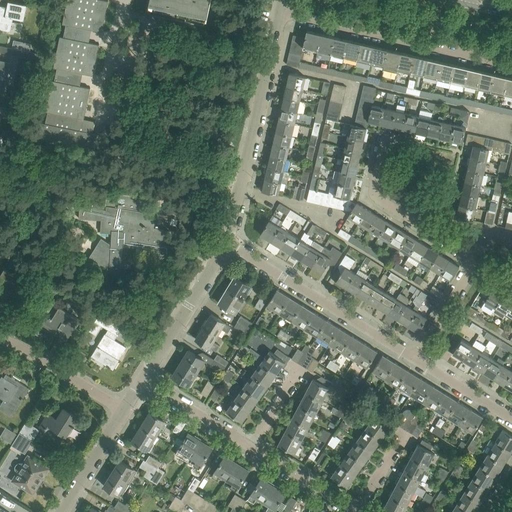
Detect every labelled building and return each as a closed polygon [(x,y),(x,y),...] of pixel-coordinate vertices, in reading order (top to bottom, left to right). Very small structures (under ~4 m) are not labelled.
[(47,112),(46,120),(45,123),(42,123),(40,122),(37,137),(39,137),(47,139),(89,147),(94,149),(97,136),(97,134),(93,133),(95,121),(84,119),(90,88),(75,85),(77,72),(93,75),(93,74),(92,74),(98,45),(99,46),(99,44),(84,41),(86,29),(102,32),(102,31),(101,31),(107,2),(108,2),(108,1),(103,0),(67,0),(62,24),(66,24),(63,37),(60,36),(54,67),(57,68),(55,81),(51,80),(45,111),(47,112)] [(147,0),(145,14),(150,15),(152,9),(186,16),(207,21),(210,0),(147,0)] [(0,5),(0,29),(10,32),(13,18),(23,20),(26,5),(8,1),(7,7),(0,5)] [(303,48),(317,51),(321,34),(307,30),(305,38),(304,44),(303,48)] [(317,51),(331,54),(335,37),(321,34),(317,51)] [(304,44),(305,38),(293,35),(292,41),(304,44)] [(331,54),(344,57),(348,40),(335,37),(331,54)] [(344,57),(357,60),(361,43),(348,40),(344,57)] [(292,41),(290,47),(303,50),(303,48),(304,44),(292,41)] [(375,46),(361,43),(357,60),(371,64),(375,46)] [(0,45),(0,52),(34,59),(35,53),(0,45)] [(388,49),(375,46),(371,64),(384,67),(388,49)] [(301,56),(303,50),(290,47),(289,53),(301,56)] [(384,67),(383,72),(396,75),(397,70),(401,52),(388,49),(384,67)] [(397,70),(411,73),(415,55),(401,52),(397,70)] [(289,53),(288,58),(300,61),(301,56),(289,53)] [(411,73),(424,76),(428,59),(415,55),(411,73)] [(286,64),(288,65),(299,67),(300,62),(300,61),(288,58),(286,64)] [(424,76),(423,80),(436,83),(437,79),(441,62),(428,59),(424,76)] [(0,60),(0,86),(1,82),(0,81),(0,75),(0,73),(7,74),(10,63),(0,60)] [(455,65),(441,62),(437,79),(451,82),(455,65)] [(451,82),(464,85),(468,68),(455,65),(451,82)] [(145,87),(153,89),(157,69),(149,67),(145,87)] [(464,85),(477,88),(481,71),(468,68),(464,85)] [(477,88),(490,92),(495,74),(481,71),(477,88)] [(289,73),(286,85),(303,89),(306,77),(289,73)] [(490,92),(504,95),(508,77),(495,74),(490,92)] [(333,89),(345,92),(346,86),(334,84),(333,89)] [(286,85),(284,96),(300,100),(303,89),(286,85)] [(375,94),(376,90),(376,88),(364,85),(362,91),(375,94)] [(333,89),(331,95),(344,98),(345,92),(333,89)] [(375,94),(362,91),(361,97),(373,100),(375,94)] [(433,98),(446,102),(447,96),(434,93),(433,98)] [(330,101),(342,103),(344,98),(331,95),(330,101)] [(297,112),(300,100),(284,96),(281,108),(297,112)] [(361,97),(360,102),(372,105),(373,100),(361,97)] [(330,101),(329,107),(341,110),(342,103),(330,101)] [(360,102),(358,108),(371,111),(372,105),(360,102)] [(369,117),(368,121),(380,124),(381,120),(384,108),(372,105),(371,111),(369,117)] [(327,112),(340,115),(341,110),(329,107),(327,112)] [(14,110),(2,108),(0,115),(1,115),(13,117),(14,110)] [(295,120),(297,112),(281,108),(278,120),(295,124),(295,120)] [(371,111),(358,108),(357,114),(369,117),(371,111)] [(384,108),(381,120),(380,124),(392,127),(396,111),(384,108)] [(450,141),(462,143),(465,133),(466,127),(467,120),(468,117),(469,111),(460,109),(458,109),(456,115),(461,116),(461,118),(464,120),(461,124),(461,126),(454,124),(450,141)] [(396,111),(392,127),(404,130),(407,113),(396,111)] [(335,120),(338,121),(340,115),(327,112),(326,118),(335,120)] [(404,130),(415,132),(419,116),(407,113),(404,130)] [(356,120),(368,122),(368,121),(369,117),(357,114),(356,120)] [(419,116),(415,132),(427,135),(431,119),(419,116)] [(431,119),(427,135),(439,138),(442,122),(443,118),(441,117),(439,117),(438,120),(431,119)] [(292,135),(295,124),(278,120),(276,132),(292,135)] [(354,125),(366,128),(368,122),(356,120),(354,125)] [(439,138),(450,141),(454,124),(442,122),(439,138)] [(350,124),(347,136),(364,140),(367,141),(368,133),(366,132),(366,128),(354,125),(350,124)] [(143,134),(130,131),(128,139),(141,141),(143,135),(143,134)] [(292,135),(276,132),(273,143),(289,147),(292,135)] [(345,148),(361,151),(364,140),(347,136),(345,148)] [(478,136),(476,146),(481,148),(484,137),(478,136)] [(498,152),(500,141),(495,140),(492,150),(498,152)] [(320,142),(317,154),(323,156),(326,143),(320,142)] [(506,142),(503,153),(509,154),(511,143),(506,142)] [(273,143),(270,155),(286,159),(289,147),(273,143)] [(473,146),(470,158),(486,161),(489,162),(492,150),(487,149),(481,148),(476,146),(473,146)] [(342,160),(358,163),(361,151),(345,148),(342,160)] [(321,167),(323,156),(317,154),(315,166),(321,167)] [(286,159),(270,155),(267,167),(284,171),(286,159)] [(486,161),(470,158),(467,169),(484,173),(486,161)] [(337,159),(336,163),(341,164),(339,171),(355,175),(358,163),(342,160),(337,159)] [(281,182),(284,171),(267,167),(264,168),(263,172),(266,174),(265,179),(281,182)] [(481,185),(484,173),(467,169),(465,181),(481,185)] [(334,170),(332,182),(336,183),(353,187),(355,175),(339,171),(334,170)] [(263,186),(262,191),(283,195),(284,191),(279,190),(281,182),(265,179),(262,178),(260,185),(263,186)] [(312,178),(309,189),(315,190),(318,179),(312,178)] [(481,185),(465,181),(462,193),(478,196),(481,185)] [(332,182),(331,186),(335,187),(334,194),(334,195),(337,196),(343,197),(349,199),(353,200),(355,192),(352,191),(353,187),(336,183),(332,182)] [(296,199),(302,200),(305,189),(299,187),(296,199)] [(315,190),(309,189),(307,201),(312,202),(315,190)] [(321,191),(315,190),(312,202),(318,204),(321,191)] [(101,238),(85,263),(107,276),(109,272),(121,273),(123,246),(138,247),(138,253),(155,254),(154,267),(171,268),(174,253),(175,253),(176,248),(163,245),(164,240),(167,240),(169,231),(154,227),(156,218),(157,212),(148,211),(149,207),(150,204),(150,198),(142,197),(142,195),(116,191),(116,193),(107,192),(105,206),(100,204),(101,200),(69,192),(66,205),(80,206),(79,218),(101,220),(101,232),(112,233),(111,244),(101,238)] [(327,193),(321,191),(318,204),(324,205),(327,193)] [(324,205),(329,206),(332,194),(328,193),(327,193),(324,205)] [(475,208),(478,196),(462,193),(459,204),(475,208)] [(335,208),(337,196),(334,195),(334,194),(332,194),(329,206),(335,208)] [(335,208),(340,209),(343,197),(337,196),(335,208)] [(340,209),(351,211),(356,204),(349,200),(349,199),(343,197),(340,209)] [(491,200),(488,211),(495,213),(498,201),(491,200)] [(348,217),(359,223),(367,209),(357,202),(356,204),(351,211),(348,217)] [(280,203),(277,208),(287,215),(290,210),(280,203)] [(475,208),(459,204),(456,216),(473,220),(475,208)] [(359,223),(369,230),(378,215),(367,209),(359,223)] [(487,211),(484,223),(492,225),(495,213),(488,211),(487,211)] [(295,212),(292,218),(293,219),(297,221),(300,216),(295,212)] [(185,215),(181,229),(188,231),(192,217),(185,215)] [(388,222),(378,215),(369,230),(379,236),(388,222)] [(300,216),(297,221),(303,225),(306,219),(300,216)] [(164,218),(162,225),(170,227),(171,220),(164,218)] [(271,241),(280,227),(269,221),(269,220),(268,222),(262,233),(260,235),(271,241)] [(305,230),(305,232),(310,235),(313,231),(317,233),(318,234),(321,229),(310,222),(305,230)] [(398,228),(388,222),(379,236),(389,242),(398,228)] [(280,227),(271,241),(281,247),(290,233),(285,230),(285,228),(282,226),(280,227)] [(389,242),(400,249),(408,234),(398,228),(389,242)] [(323,237),(327,232),(321,229),(318,234),(323,237)] [(337,234),(348,240),(351,235),(341,229),(337,234)] [(291,254),(300,239),(290,233),(281,247),(291,254)] [(419,241),(408,234),(400,249),(410,255),(419,241)] [(348,240),(358,247),(361,241),(351,235),(348,240)] [(179,237),(177,246),(185,247),(187,238),(179,237)] [(311,246),(300,239),(291,254),(291,257),(295,260),(297,258),(302,260),(311,246)] [(311,246),(302,260),(312,267),(324,247),(314,241),(311,246)] [(361,241),(358,247),(363,250),(366,245),(361,241)] [(429,247),(419,241),(410,255),(420,261),(429,247)] [(324,247),(312,267),(322,273),(326,267),(328,265),(327,265),(329,261),(335,264),(342,252),(333,247),(330,251),(324,247)] [(439,253),(429,247),(420,261),(430,267),(439,253)] [(368,253),(378,259),(382,254),(371,248),(368,253)] [(430,267),(440,274),(449,259),(439,253),(430,267)] [(340,275),(336,281),(347,288),(355,274),(349,270),(355,260),(346,254),(338,266),(343,270),(341,273),(339,275),(340,275)] [(388,258),(382,254),(378,259),(384,263),(388,258)] [(366,257),(363,262),(373,268),(376,263),(366,257)] [(459,266),(449,259),(440,274),(450,280),(459,266)] [(376,263),(373,268),(379,272),(382,266),(376,263)] [(396,263),(393,268),(399,272),(402,267),(396,263)] [(408,270),(402,267),(399,272),(404,275),(408,270)] [(355,274),(347,288),(357,294),(366,280),(368,276),(358,269),(355,274)] [(0,275),(0,292),(15,302),(13,306),(15,308),(28,288),(18,282),(20,280),(3,270),(0,275)] [(391,272),(388,277),(393,281),(397,276),(391,272)] [(235,275),(227,289),(243,299),(252,286),(235,275)] [(397,276),(393,281),(399,284),(402,279),(397,276)] [(417,276),(413,281),(419,285),(423,279),(417,276)] [(49,282),(43,278),(35,290),(42,294),(49,282)] [(428,283),(423,279),(419,285),(425,288),(428,283)] [(357,294),(367,301),(376,286),(366,280),(357,294)] [(411,285),(408,290),(414,293),(417,288),(411,285)] [(386,293),(376,286),(367,301),(377,307),(386,293)] [(433,286),(430,291),(440,297),(443,292),(433,286)] [(485,301),(495,308),(504,294),(494,287),(493,288),(485,301)] [(421,291),(417,288),(412,296),(415,298),(417,295),(418,295),(421,291)] [(235,312),(243,299),(227,289),(218,303),(235,313),(235,312)] [(267,305),(279,313),(290,296),(289,296),(289,297),(277,290),(278,289),(277,289),(267,305)] [(407,305),(398,320),(408,326),(417,311),(424,300),(427,294),(421,291),(418,295),(417,295),(415,298),(413,300),(416,304),(413,309),(407,305)] [(254,306),(260,310),(269,297),(263,293),(254,306)] [(377,307),(387,313),(396,299),(386,293),(377,307)] [(396,299),(387,313),(398,320),(407,305),(409,302),(408,299),(400,293),(396,299)] [(438,301),(427,294),(424,300),(434,306),(438,301)] [(511,298),(504,294),(495,308),(493,311),(503,318),(506,314),(511,303),(511,298)] [(302,304),(302,305),(290,297),(290,296),(279,313),(292,321),(302,304)] [(292,321),(304,329),(315,312),(314,312),(302,305),(303,305),(302,304),(292,321)] [(474,318),(477,313),(479,311),(470,306),(469,308),(466,313),(474,318)] [(46,315),(41,324),(56,333),(56,332),(65,338),(74,324),(75,325),(79,319),(59,307),(52,319),(46,315)] [(427,318),(417,311),(408,326),(418,332),(427,318)] [(327,319),(327,320),(315,313),(315,312),(304,329),(317,336),(327,320),(327,319)] [(114,340),(122,327),(100,313),(95,321),(108,330),(105,334),(92,355),(108,366),(108,367),(110,368),(111,367),(113,369),(119,360),(116,358),(118,354),(120,356),(126,347),(114,340)] [(474,318),(480,322),(483,317),(477,313),(474,318)] [(211,314),(203,327),(217,335),(221,328),(228,333),(231,327),(225,323),(225,322),(211,314)] [(237,322),(249,329),(253,323),(241,315),(237,321),(237,322)] [(260,316),(256,323),(261,326),(265,319),(260,316)] [(317,336),(329,344),(340,327),(339,327),(339,328),(327,320),(328,320),(327,320),(317,336)] [(249,329),(237,322),(234,327),(246,334),(249,329)] [(482,328),(472,322),(469,327),(479,334),(482,328)] [(495,331),(498,326),(493,323),(489,328),(495,331)] [(504,330),(498,326),(495,331),(501,335),(504,330)] [(203,327),(195,339),(209,348),(209,347),(216,351),(220,345),(213,341),(217,335),(203,327)] [(352,335),(351,335),(340,328),(340,327),(329,344),(342,352),(352,335)] [(281,329),(277,336),(281,338),(285,332),(281,329)] [(489,340),(493,335),(487,331),(484,337),(489,340)] [(285,332),(281,338),(286,341),(290,335),(285,332)] [(353,335),(352,335),(342,352),(354,359),(364,343),(352,336),(353,335)] [(495,344),(498,338),(493,335),(489,340),(495,344)] [(453,354),(463,360),(472,346),(461,339),(453,354)] [(364,343),(354,359),(367,367),(377,351),(377,350),(376,351),(365,344),(365,343),(364,343)] [(243,344),(240,348),(247,353),(250,348),(243,344)] [(305,345),(301,351),(303,352),(306,354),(310,347),(305,345)] [(463,360),(473,366),(482,352),(472,346),(463,360)] [(310,347),(306,354),(308,355),(311,357),(315,350),(310,347)] [(240,348),(237,353),(244,357),(247,353),(240,348)] [(303,352),(301,351),(298,348),(291,359),(297,362),(303,352)] [(264,358),(261,363),(276,374),(277,374),(276,373),(284,362),(285,363),(285,362),(283,361),(287,356),(277,349),(274,354),(269,351),(264,358)] [(188,350),(180,363),(194,372),(196,373),(200,366),(202,367),(206,361),(195,354),(188,350)] [(308,355),(306,354),(303,352),(297,362),(302,365),(308,355)] [(484,373),(493,358),(482,352),(473,366),(472,369),(478,373),(480,370),(484,373)] [(214,359),(214,360),(226,366),(229,361),(217,354),(214,359)] [(383,355),(383,354),(373,370),(385,378),(395,362),(383,355)] [(313,358),(310,356),(308,355),(302,365),(307,368),(313,358)] [(319,362),(313,358),(307,368),(313,372),(317,365),(318,363),(319,362)] [(493,358),(484,373),(494,379),(503,365),(505,361),(499,358),(497,361),(493,358)] [(226,366),(214,360),(211,365),(222,372),(226,366)] [(330,360),(326,366),(331,369),(335,363),(330,360)] [(395,362),(385,378),(397,386),(407,370),(395,362)] [(180,363),(173,376),(190,386),(194,380),(192,379),(196,373),(194,372),(180,363)] [(261,363),(252,375),(268,386),(268,385),(276,374),(261,363)] [(335,363),(331,369),(335,372),(340,366),(335,363)] [(494,379),(504,385),(511,372),(511,370),(503,365),(494,379)] [(228,369),(225,373),(231,378),(235,374),(228,369)] [(339,370),(337,374),(343,378),(346,374),(339,370)] [(420,378),(407,370),(397,386),(410,394),(420,378)] [(225,373),(222,378),(228,382),(231,378),(225,373)] [(0,405),(0,408),(12,416),(29,388),(6,374),(4,378),(2,377),(0,379),(0,394),(5,398),(0,405)] [(252,375),(243,387),(259,398),(260,398),(259,397),(267,386),(268,386),(252,375)] [(355,375),(351,382),(356,385),(360,378),(355,375)] [(305,392),(322,401),(331,406),(332,404),(335,398),(331,396),(334,390),(329,387),(332,382),(321,376),(318,382),(314,380),(312,379),(312,380),(306,392),(305,392)] [(420,378),(410,394),(422,402),(432,386),(420,378)] [(208,380),(201,393),(207,397),(215,384),(208,380)] [(366,382),(362,388),(366,391),(371,385),(366,382)] [(222,390),(217,386),(210,396),(216,400),(222,390)] [(444,393),(432,386),(422,402),(434,409),(444,393)] [(243,387),(235,399),(251,410),(250,409),(259,398),(243,387)] [(299,405),(298,405),(315,414),(322,401),(305,392),(306,393),(299,405)] [(444,393),(434,409),(447,417),(457,401),(444,393)] [(386,394),(381,401),(386,404),(391,397),(386,394)] [(391,397),(386,404),(391,407),(396,400),(391,397)] [(235,399),(227,410),(226,410),(226,411),(242,422),(242,421),(250,410),(251,410),(235,399)] [(469,408),(457,401),(447,417),(459,425),(469,408)] [(292,418),(291,418),(292,419),(308,427),(315,414),(298,405),(299,406),(292,418)] [(340,405),(338,409),(345,413),(348,408),(340,405)] [(53,427),(66,435),(72,425),(74,426),(75,425),(74,425),(79,418),(64,408),(56,421),(53,419),(54,418),(48,414),(40,428),(49,434),(49,433),(53,427)] [(348,408),(345,413),(352,418),(355,413),(348,408)] [(469,408),(459,425),(472,433),(483,416),(482,416),(469,408)] [(338,409),(335,414),(341,417),(342,418),(345,413),(338,409)] [(411,410),(407,416),(408,417),(412,419),(416,413),(411,410)] [(150,412),(141,426),(156,436),(161,429),(163,430),(167,423),(150,412)] [(345,413),(342,418),(343,419),(348,422),(352,418),(345,413)] [(401,417),(396,424),(402,427),(408,417),(407,416),(403,413),(401,417)] [(416,413),(412,419),(413,420),(417,422),(421,416),(416,413)] [(375,416),(366,428),(382,439),(381,438),(389,427),(390,428),(390,427),(388,426),(392,421),(382,414),(379,419),(375,416)] [(408,417),(402,427),(407,430),(413,420),(412,419),(408,417)] [(485,418),(479,429),(484,432),(490,422),(485,418)] [(186,422),(180,419),(173,431),(179,434),(186,422)] [(285,431),(285,432),(302,440),(308,427),(292,419),(285,431)] [(413,420),(407,430),(412,434),(419,423),(417,422),(413,420)] [(19,432),(32,440),(39,429),(27,421),(19,432)] [(419,423),(412,434),(418,437),(423,429),(424,427),(419,423)] [(436,425),(432,432),(437,435),(441,428),(436,425)] [(5,426),(0,434),(0,436),(12,444),(18,434),(5,426)] [(141,426),(132,441),(149,451),(154,444),(152,442),(156,436),(141,426)] [(366,428),(357,440),(373,451),(373,450),(381,439),(382,439),(366,428)] [(441,428),(437,435),(441,438),(446,431),(441,428)] [(324,429),(321,433),(328,437),(331,433),(324,429)] [(511,451),(511,450),(511,434),(503,429),(502,430),(503,430),(495,442),(511,452),(511,451)] [(11,445),(25,454),(33,441),(32,440),(19,432),(18,434),(12,444),(11,445)] [(278,444),(299,455),(299,454),(302,448),(298,446),(302,440),(285,432),(279,444),(278,444)] [(188,433),(175,454),(181,458),(185,452),(191,455),(201,439),(195,435),(194,437),(188,433)] [(321,433),(318,438),(325,442),(328,437),(321,433)] [(334,434),(331,439),(337,444),(341,439),(334,434)] [(201,439),(191,455),(197,459),(193,465),(199,469),(212,448),(206,444),(207,442),(201,439)] [(331,439),(328,444),(334,448),(337,444),(331,439)] [(411,457),(410,457),(427,466),(434,453),(430,450),(433,445),(422,439),(419,445),(417,444),(418,445),(411,457)] [(473,439),(470,443),(476,447),(479,443),(473,439)] [(511,452),(495,442),(491,439),(483,452),(487,455),(504,465),(504,464),(503,464),(511,452)] [(373,451),(357,440),(349,452),(364,463),(365,463),(364,462),(372,451),(373,451)] [(462,450),(466,443),(462,441),(457,447),(462,450)] [(470,443),(467,448),(474,452),(476,447),(470,443)] [(315,447),(309,457),(314,461),(321,450),(315,447)] [(323,451),(316,462),(322,465),(328,455),(323,452),(323,451)] [(349,452),(340,464),(356,475),(356,474),(364,463),(349,452)] [(149,455),(146,461),(158,468),(161,462),(149,455)] [(504,465),(487,455),(479,467),(495,477),(496,477),(496,476),(503,465),(504,465)] [(24,465),(23,464),(21,463),(20,463),(19,463),(18,463),(17,464),(16,465),(16,466),(15,466),(15,467),(15,468),(15,469),(15,470),(16,471),(16,472),(17,472),(22,475),(17,484),(33,494),(44,476),(43,475),(47,467),(29,456),(24,465)] [(225,456),(212,477),(217,480),(221,474),(227,478),(238,461),(232,458),(230,459),(225,456)] [(404,470),(403,470),(404,471),(420,479),(425,482),(428,476),(423,473),(427,466),(410,457),(411,458),(404,470)] [(143,459),(139,466),(146,470),(153,475),(158,468),(146,461),(143,459)] [(120,460),(112,473),(129,484),(137,471),(120,460)] [(238,461),(227,478),(233,482),(229,488),(235,491),(248,470),(243,467),(244,465),(238,461)] [(340,464),(332,475),(331,476),(347,487),(348,487),(347,486),(355,475),(356,475),(340,464)] [(457,464),(454,468),(461,472),(464,468),(457,464)] [(479,467),(471,479),(488,490),(488,489),(495,477),(479,467)] [(153,475),(150,480),(157,484),(165,472),(158,468),(153,475)] [(442,468),(439,472),(446,476),(449,471),(442,468)] [(454,468),(452,473),(458,477),(461,472),(454,468)] [(397,483),(414,492),(423,497),(426,490),(417,486),(420,479),(404,471),(397,483)] [(439,472),(437,477),(443,481),(446,476),(439,472)] [(112,473),(104,486),(121,497),(129,484),(112,473)] [(261,478),(248,499),(254,503),(257,497),(263,501),(274,484),(268,480),(267,482),(261,478)] [(471,479),(464,492),(480,502),(481,502),(480,501),(488,490),(471,479)] [(390,496),(407,505),(413,492),(397,483),(396,483),(397,484),(390,496)] [(274,484),(263,501),(270,505),(266,510),(268,511),(273,511),(285,493),(279,489),(280,488),(274,484)] [(172,486),(169,491),(175,495),(179,490),(172,486)] [(188,488),(181,499),(187,503),(194,491),(188,488)] [(442,489),(439,493),(445,497),(448,493),(442,489)] [(167,499),(168,498),(170,494),(171,493),(166,490),(163,496),(167,499)] [(194,491),(187,503),(193,507),(200,495),(194,491)] [(464,492),(456,504),(468,511),(473,511),(480,502),(464,492)] [(235,493),(228,504),(233,507),(234,508),(241,497),(235,493)] [(426,493),(424,497),(431,501),(433,496),(426,493)] [(439,493),(436,498),(443,502),(445,497),(439,493)] [(200,495),(193,507),(199,510),(206,499),(200,495)] [(173,501),(172,502),(184,508),(187,503),(181,499),(176,496),(175,497),(173,501)] [(390,496),(390,497),(384,509),(383,509),(388,511),(402,511),(407,505),(390,496)] [(241,497),(234,508),(238,510),(239,511),(246,500),(241,497)] [(291,497),(284,509),(288,511),(289,511),(297,500),(291,497)] [(424,497),(421,502),(428,506),(431,501),(424,497)] [(206,499),(199,510),(201,511),(206,511),(212,502),(206,499)] [(118,500),(114,507),(115,507),(122,511),(130,511),(133,509),(125,504),(118,500)] [(176,511),(181,511),(183,508),(172,502),(169,507),(176,511)] [(212,502),(206,511),(214,511),(218,506),(212,502)]
